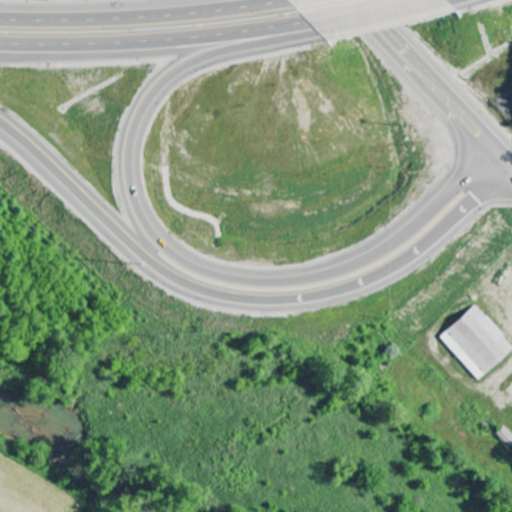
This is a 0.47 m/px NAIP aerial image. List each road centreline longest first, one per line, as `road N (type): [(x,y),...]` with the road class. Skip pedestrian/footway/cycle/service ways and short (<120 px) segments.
road 1 (motorway): [(489,149),(395,239),(352,266),(313,278),(248,281),(183,263),(143,219),(132,186),(131,142),(147,105),(173,74),(203,57),(333,20)]
road 2 (motorway): [(0,125),(150,271),(195,294),(244,303),(341,294),(381,278),(508,169)]
road 3 (motorway): [(0,41),(192,40),(304,26)]
road 4 (motorway): [(259,0),(133,10),(0,8)]
road 5 (secondary): [(511,173),(397,49)]
road 6 (motorway): [(304,26),(428,0)]
